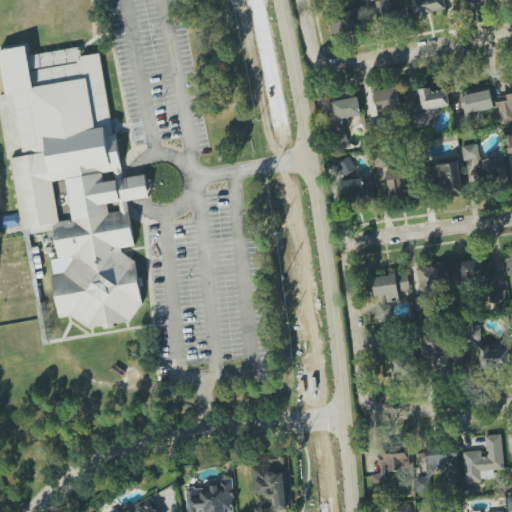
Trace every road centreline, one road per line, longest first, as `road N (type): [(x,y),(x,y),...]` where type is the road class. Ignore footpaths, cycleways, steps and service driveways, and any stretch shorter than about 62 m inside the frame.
road 1 (secondary): [(352,511),(327,248),(281,0)]
road 2 (residential): [(476,403),(386,412),(371,404),(350,265),(356,245),(374,236),(511,216)]
road 3 (residential): [(348,418),(144,440),(57,492),(39,511)]
road 4 (residential): [(310,24),(326,65),(511,30)]
